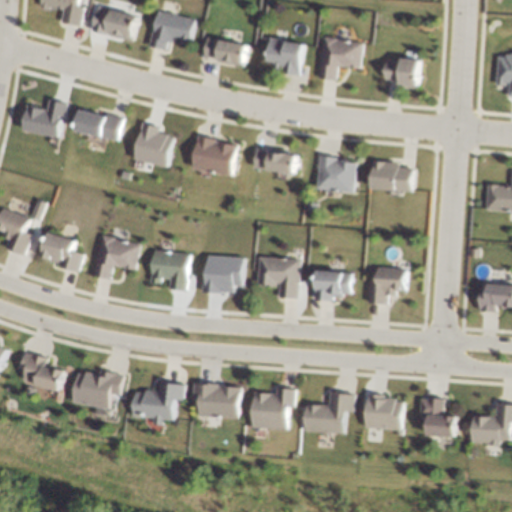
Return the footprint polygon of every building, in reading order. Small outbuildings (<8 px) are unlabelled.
[(81,25),(84,6),(78,5),(78,0),(40,0),(39,7),(62,10),(60,22),(81,25)] [(138,16),(97,6),(91,31),(132,41),(138,16)] [(195,19),(157,10),(149,46),(167,50),(170,39),(189,43),(195,19)] [(244,65),(247,44),(207,37),(203,58),(244,65)] [(299,75),(304,43),(270,38),(266,61),(274,62),(273,70),(299,75)] [(337,66),(360,68),(362,42),(322,38),(318,78),(336,80),(337,66)] [(511,54),(497,53),(495,85),(508,86),(507,95),(511,95),(511,54)] [(384,79),(392,79),(392,85),(418,87),(419,60),(386,58),(384,79)] [(46,108),(27,104),(22,130),(60,138),(67,102),(48,99),(46,108)] [(123,119),(81,108),(75,130),(117,141),(123,119)] [(168,167),(175,136),(158,132),(160,126),(143,122),(134,160),(168,167)] [(232,175),(238,144),(199,137),(193,168),(232,175)] [(295,173),(298,153),(257,148),(254,168),(295,173)] [(317,190),(354,192),(356,159),(319,157),(317,190)] [(413,191),(414,168),(399,167),(399,162),(373,161),(372,189),(413,191)] [(511,210),(511,172),(511,173),(511,185),(487,184),(486,210),(511,210)] [(0,225),(0,235),(9,239),(6,248),(24,255),(31,235),(24,233),(30,218),(6,209),(0,225)] [(80,268),(82,253),(72,251),(75,238),(46,233),(41,261),(80,268)] [(139,243),(99,236),(93,276),(110,279),(112,266),(135,269),(139,243)] [(189,253),(153,251),(151,283),(161,283),(161,278),(169,279),(169,289),(186,290),(189,253)] [(243,285),(244,257),(205,255),(204,291),(234,293),(234,285),(243,285)] [(298,298),(300,259),(258,257),(257,284),(279,285),(278,297),(298,298)] [(368,303),(387,303),(388,292),(406,293),(406,268),(377,267),(377,281),(369,281),(368,303)] [(351,295),(352,271),(316,270),(315,299),(333,300),(333,295),(351,295)] [(481,311),(497,311),(497,306),(511,306),(511,284),(481,284),(481,311)] [(62,390),(67,370),(47,366),(49,357),(27,353),(21,381),(62,390)] [(73,402),(110,408),(113,394),(122,396),(125,374),(101,370),(101,375),(79,371),(73,402)] [(186,384),(160,381),(159,390),(146,389),(145,392),(136,391),(134,416),(155,418),(154,423),(164,424),(164,419),(175,420),(177,400),(184,401),(186,384)] [(240,417),(241,385),(194,383),(193,399),(200,400),(200,415),(240,417)] [(255,392),(254,428),(288,429),(289,407),(295,407),(296,388),(277,388),(277,392),(255,392)] [(307,403),(306,431),(346,433),(347,411),(354,411),(355,392),(330,391),(329,404),(307,403)] [(404,398),(368,396),(367,429),(403,430),(404,398)] [(459,414),(445,413),(445,399),(421,398),(421,414),(431,414),(430,435),(458,436),(459,414)] [(511,440),(511,403),(498,403),(497,416),(475,415),(474,443),(503,444),(503,440),(511,440)]
